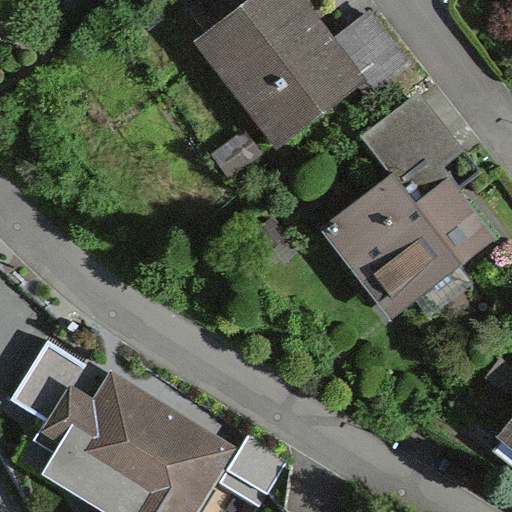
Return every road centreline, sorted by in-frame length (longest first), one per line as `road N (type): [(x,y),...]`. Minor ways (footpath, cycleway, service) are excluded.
road 1 (residential): [(0,197),(98,292),(445,511)]
road 2 (residential): [(511,135),(408,0)]
